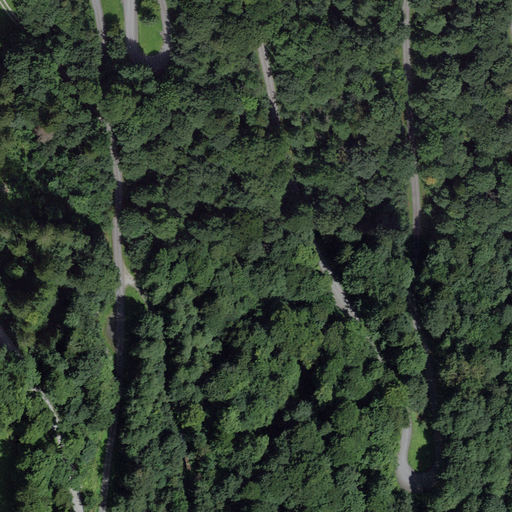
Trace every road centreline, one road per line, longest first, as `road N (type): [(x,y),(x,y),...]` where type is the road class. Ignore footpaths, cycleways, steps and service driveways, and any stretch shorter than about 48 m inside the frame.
road 1 (unclassified): [(248,0),(300,212),(405,407),(400,465),(412,481),(433,474),(439,448),(411,299),(418,222),(406,0)]
road 2 (unclassified): [(104,511),(119,378),(119,180),(95,0)]
road 3 (track): [(0,336),(57,433),(77,511)]
road 4 (unclassified): [(129,0),(132,49),(148,64),(168,49),(161,0)]
